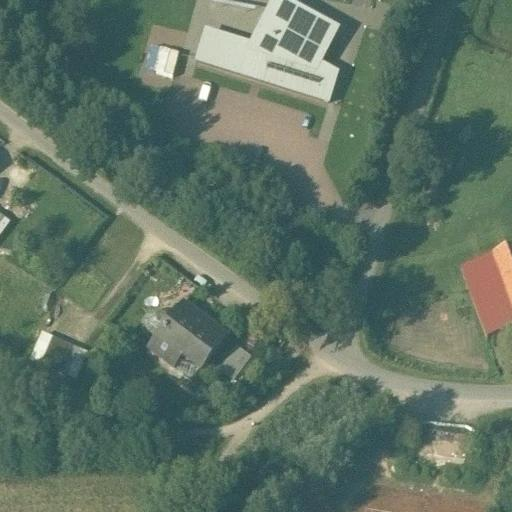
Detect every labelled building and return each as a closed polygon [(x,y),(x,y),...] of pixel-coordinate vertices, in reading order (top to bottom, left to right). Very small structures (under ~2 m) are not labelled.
[(279,10),(271,6),(255,35),(272,44),(264,58),(202,39),(195,64),(327,105),(335,81),(326,78),(327,72),(319,68),(334,39),(325,35),(328,30),(306,25),(298,20),(300,15),(279,10)] [(449,149),(425,143),(409,198),(435,206),(449,149)] [(511,251),(461,269),(469,293),(482,330),(486,339),(511,329),(511,251)] [(199,322),(182,309),(170,325),(156,344),(149,354),(172,371),(190,384),(197,374),(199,375),(223,342),(198,323),(199,322)] [(154,315),(147,318),(143,324),(142,331),(147,337),(156,344),(170,325),(161,318),(154,315)] [(75,383),(87,353),(40,334),(28,363),(75,383)] [(482,422),(422,411),(416,446),(475,457),(482,422)] [(511,465),(511,446),(503,445),(500,468),(511,469),(511,465)]
